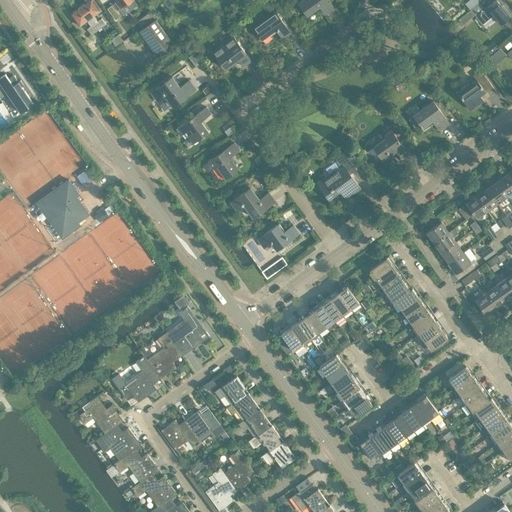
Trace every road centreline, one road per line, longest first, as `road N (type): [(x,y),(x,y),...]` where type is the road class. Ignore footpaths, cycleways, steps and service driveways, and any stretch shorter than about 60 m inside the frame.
road 1 (tertiary): [(242,321),(13,13)]
road 2 (residential): [(341,250),(243,116),(283,85)]
road 3 (tertiary): [(341,250),(511,128)]
road 4 (residential): [(283,85),(389,51),(392,27),(379,15)]
road 5 (tertiary): [(334,448),(253,336)]
road 6 (residential): [(253,336),(141,417)]
road 7 (tertiary): [(242,321),(341,250)]
road 8 (residential): [(379,15),(283,85)]
